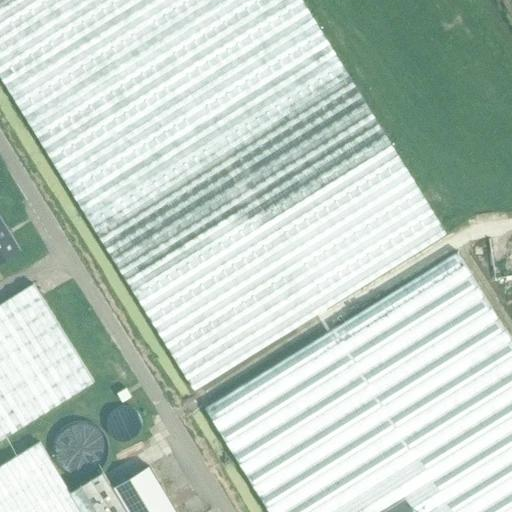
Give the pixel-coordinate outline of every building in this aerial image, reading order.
[(0,0),(0,77),(194,390),(446,234),(301,0),(0,0)] [(0,220),(0,261),(18,251),(0,220)] [(511,511),(511,340),(457,253),(206,408),(269,511),(511,511)] [(0,441),(94,383),(32,284),(10,298),(0,304),(0,441)] [(122,402),(130,397),(126,390),(117,395),(122,402)] [(102,473),(70,493),(38,442),(0,465),(0,511),(174,511),(147,468),(112,489),(102,473)]
